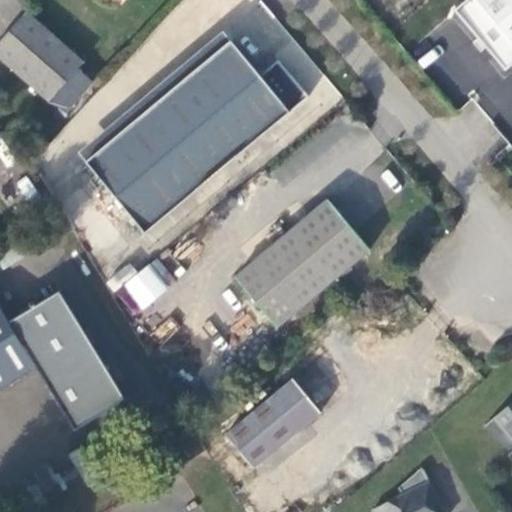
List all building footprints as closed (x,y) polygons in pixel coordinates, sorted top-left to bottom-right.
[(212,0),(222,10),(229,4),(234,9),(243,0),(199,0),(206,7),(212,0)] [(511,0),(478,0),(466,12),(511,65),(511,0)] [(35,9),(0,46),(0,48),(55,97),(90,59),(35,9)] [(222,34),(79,159),(147,237),(280,120),(286,127),(315,101),(285,67),(266,84),(222,34)] [(333,202),(239,280),(280,327),(374,249),(333,202)] [(138,309),(176,284),(158,258),(135,273),(132,268),(118,278),(138,309)] [(0,383),(41,358),(81,422),(133,390),(69,289),(18,321),(0,293),(0,383)] [(323,411),(295,376),(231,427),(259,462),(298,430),(323,411)] [(511,408),(498,420),(511,436),(511,408)] [(444,511),(425,467),(403,487),(406,495),(374,510),(375,511),(444,511)]
